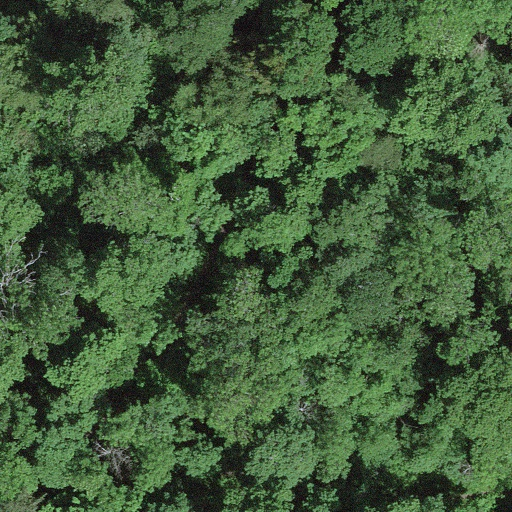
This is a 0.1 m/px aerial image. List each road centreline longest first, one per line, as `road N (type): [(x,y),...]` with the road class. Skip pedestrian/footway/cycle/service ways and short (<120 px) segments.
road 1 (track): [(0,416),(202,259),(332,0)]
road 2 (track): [(511,489),(436,496),(301,467),(0,485)]
